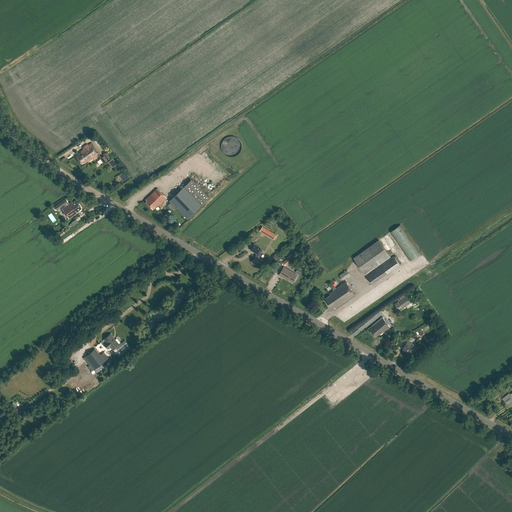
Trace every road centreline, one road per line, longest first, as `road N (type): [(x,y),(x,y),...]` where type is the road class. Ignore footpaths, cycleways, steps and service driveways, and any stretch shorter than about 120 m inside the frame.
road 1 (tertiary): [(511,435),(66,175),(21,143),(0,114)]
road 2 (track): [(393,0),(195,136)]
